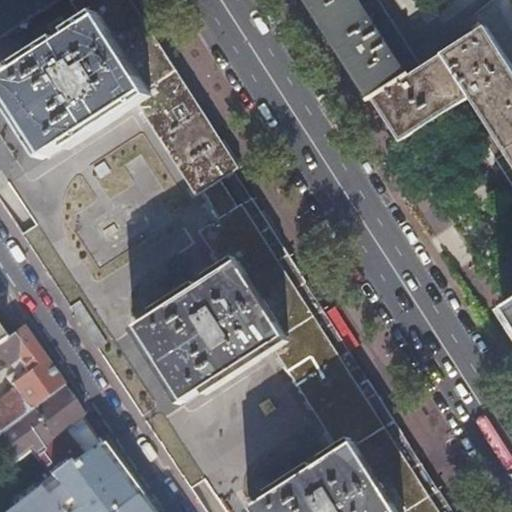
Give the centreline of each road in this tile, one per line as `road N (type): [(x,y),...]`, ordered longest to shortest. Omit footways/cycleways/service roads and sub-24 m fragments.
road 1 (secondary): [(220,0),(511,452)]
road 2 (residential): [(0,257),(168,511)]
road 3 (unknown): [(38,168),(159,61)]
road 4 (unknown): [(38,168),(125,289)]
road 5 (unknown): [(397,275),(511,198)]
road 6 (unknown): [(38,168),(0,54)]
